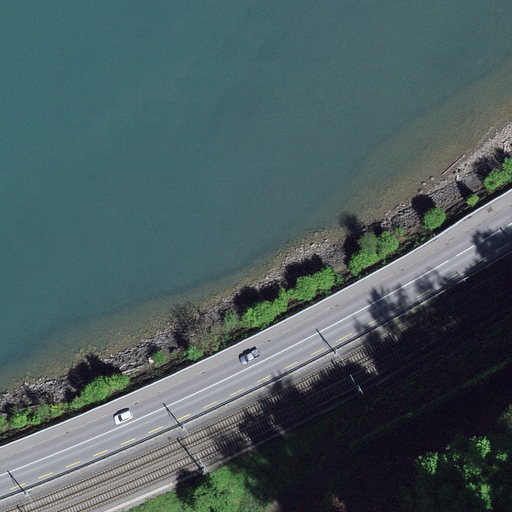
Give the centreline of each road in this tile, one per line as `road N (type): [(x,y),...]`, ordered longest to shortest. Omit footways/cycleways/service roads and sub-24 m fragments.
road 1 (primary): [(511,224),(290,348),(0,476)]
road 2 (track): [(286,511),(308,483),(511,381)]
